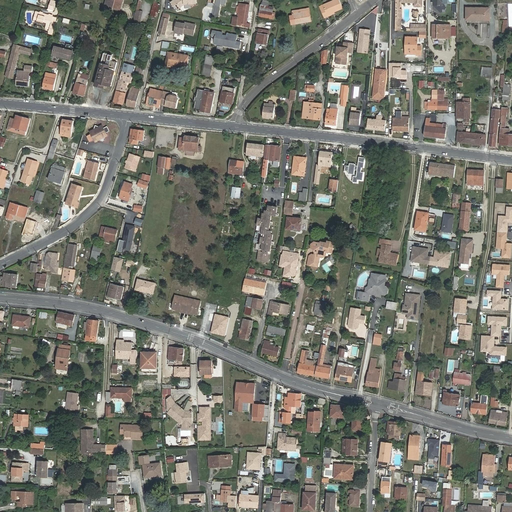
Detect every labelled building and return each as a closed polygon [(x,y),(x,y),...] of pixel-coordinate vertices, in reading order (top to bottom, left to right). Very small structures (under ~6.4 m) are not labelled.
[(113,0),(111,8),(118,10),(121,0),(113,0)] [(173,0),(170,2),(176,10),(184,4),(196,3),(195,0),(173,0)] [(329,16),(335,13),(344,9),(340,0),(337,0),(321,8),(326,19),(330,17),(329,16)] [(395,0),(395,22),(395,31),(401,31),(402,19),(403,10),(400,10),(400,3),(416,3),(416,7),(423,7),(422,0),(395,0)] [(443,0),(434,0),(434,7),(441,13),(445,13),(445,9),(443,6),(443,0)] [(247,22),(251,3),(242,1),(241,4),(239,4),(237,10),(240,10),(239,16),(235,15),(233,23),(237,23),(237,22),(240,23),(240,24),(242,25),(242,24),(247,25),(250,26),(251,22),(247,22)] [(159,4),(154,3),(151,15),(156,16),(159,4)] [(272,14),(274,14),(274,12),(272,11),(273,8),(266,6),(262,6),(261,6),(259,16),(271,18),(272,14)] [(295,15),(296,24),(312,21),(310,9),(293,12),(294,15),(295,15)] [(52,16),(35,11),(33,21),(45,24),(45,27),(48,28),(49,21),(50,21),(52,16)] [(169,14),(163,12),(159,32),(165,33),(169,14)] [(489,23),(490,12),(467,12),(467,23),(489,23)] [(185,22),(177,21),(175,31),(183,33),(183,32),(194,34),(196,23),(185,21),(185,22)] [(361,28),(358,51),(368,53),(371,29),(361,28)] [(267,44),(269,31),(259,29),(256,43),(267,44)] [(450,42),(450,29),(432,29),(432,42),(450,42)] [(236,42),(237,36),(227,34),(226,36),(222,36),(222,33),(212,32),(211,36),(215,37),(214,43),(215,45),(221,46),(222,45),(223,46),(240,49),(241,43),(236,42)] [(406,37),(406,44),(408,44),(407,54),(417,54),(417,56),(421,57),(422,47),(418,47),(418,38),(406,37)] [(344,46),(338,46),(336,62),(347,63),(349,41),(345,41),(344,46)] [(408,44),(406,44),(406,56),(417,56),(417,54),(407,54),(408,44)] [(72,51),(55,46),(52,54),(70,60),(72,51)] [(22,50),(13,50),(6,76),(13,77),(14,73),(15,70),(18,56),(21,57),(22,50)] [(181,67),(181,68),(186,69),(189,56),(168,52),(165,65),(171,66),(171,65),(181,67)] [(112,55),(104,53),(96,85),(104,88),(105,84),(111,86),(117,63),(111,61),(112,55)] [(206,56),(203,76),(210,78),(213,58),(206,56)] [(377,69),(374,96),(384,98),(385,88),(385,83),(384,83),(385,70),(377,69)] [(20,74),(16,74),(16,85),(29,86),(30,71),(20,70),(20,74)] [(132,73),(127,72),(127,75),(121,73),(114,101),(123,104),(125,93),(121,92),(121,90),(124,91),(126,81),(130,82),(132,73)] [(54,90),(56,75),(45,73),(43,88),(54,90)] [(78,76),(74,93),(84,95),(88,81),(87,81),(88,75),(82,73),(81,77),(78,76)] [(127,105),(135,107),(140,90),(135,88),(135,87),(132,86),(127,105)] [(232,104),(235,88),(223,86),(220,102),(232,104)] [(166,104),(166,106),(177,108),(179,98),(177,96),(172,95),(170,93),(164,92),(156,90),(156,89),(152,88),(150,94),(149,96),(147,105),(153,106),(154,103),(161,105),(161,103),(166,104)] [(211,114),(215,93),(202,91),(202,92),(196,90),(194,98),(193,98),(192,102),(193,103),(192,110),(198,111),(211,114)] [(438,102),(438,90),(431,90),(430,100),(428,100),(428,102),(438,102)] [(445,90),(438,90),(438,102),(438,109),(447,109),(447,104),(445,104),(445,102),(443,102),(443,99),(445,99),(445,90)] [(470,118),(470,97),(464,97),(463,99),(465,99),(465,101),(457,101),(457,117),(464,117),(464,121),(470,121),(470,117),(470,118)] [(274,118),(275,104),(265,103),(263,117),(274,118)] [(320,119),(321,106),(322,105),(305,103),(303,117),(308,117),(308,118),(320,119)] [(327,109),(326,124),(337,126),(339,111),(331,110),(331,109),(327,109)] [(496,146),(499,117),(500,110),(494,109),(490,145),(496,146)] [(350,124),(355,124),(355,123),(360,124),(362,111),(357,110),(357,111),(352,111),(350,124)] [(24,135),(29,119),(16,115),(15,118),(11,117),(7,130),(24,135)] [(367,129),(385,131),(386,121),(382,120),(382,116),(377,116),(377,120),(368,119),(367,129)] [(393,131),(401,131),(401,118),(393,118),(393,131)] [(401,118),(401,131),(409,131),(409,118),(401,118)] [(71,137),(74,121),(62,119),(60,135),(71,137)] [(425,136),(434,138),(436,124),(430,123),(430,120),(427,120),(425,136)] [(436,124),(434,138),(445,139),(447,124),(443,123),(443,125),(436,124)] [(104,140),(106,131),(104,128),(95,126),(93,134),(88,136),(90,140),(95,137),(104,140)] [(143,142),(144,131),(131,129),(130,143),(138,144),(138,141),(143,142)] [(485,144),(486,134),(458,132),(457,141),(461,141),(460,142),(481,144),(482,143),(485,144)] [(511,145),(511,134),(501,134),(501,145),(511,145)] [(178,150),(200,152),(200,149),(198,149),(199,138),(184,136),(184,139),(180,138),(178,150)] [(54,154),(58,141),(53,139),(50,153),(54,154)] [(263,157),(264,145),(248,143),(247,155),(263,157)] [(269,160),(279,161),(281,146),(272,145),(272,146),(267,145),(264,172),(267,173),(269,162),(269,160)] [(319,165),(317,165),(317,172),(321,172),(322,165),(332,166),(333,152),(321,151),(319,165)] [(130,153),(125,168),(135,171),(140,157),(130,153)] [(164,168),(166,158),(160,156),(157,167),(164,168)] [(305,176),(306,160),(299,159),(300,157),(295,156),(293,174),(305,176)] [(364,167),(366,158),(361,157),(359,166),(354,165),(354,164),(350,164),(349,166),(345,165),(344,172),(348,172),(348,173),(354,174),(354,171),(357,172),(356,176),(353,176),(353,182),(357,182),(358,180),(363,180),(364,172),(361,172),(362,167),(364,167)] [(30,183),(37,160),(28,158),(21,180),(30,183)] [(99,167),(100,167),(101,162),(90,159),(86,177),(97,179),(99,170),(98,170),(99,167)] [(244,162),(231,160),(229,172),(243,174),(244,162)] [(454,177),(455,165),(431,162),(430,174),(454,177)] [(58,166),(58,165),(54,164),(54,165),(53,164),(48,179),(61,183),(64,172),(65,168),(58,166)] [(485,171),(469,170),(468,184),(484,185),(485,171)] [(330,191),(337,192),(338,182),(339,180),(331,179),(330,191)] [(146,189),(148,183),(140,181),(138,186),(146,189)] [(71,200),(70,204),(79,206),(80,202),(78,201),(83,186),(73,183),(68,199),(71,200)] [(131,192),(131,190),(133,186),(125,183),(120,198),(129,201),(132,193),(131,192)] [(233,188),(232,197),(240,198),(241,189),(233,188)] [(299,200),(307,201),(308,193),(308,189),(304,188),(304,193),(300,192),(299,200)] [(41,204),(44,193),(37,191),(34,201),(41,204)] [(294,202),(286,201),(285,214),(292,215),(294,202)] [(8,217),(13,219),(14,215),(26,218),(29,208),(12,203),(8,217)] [(268,219),(270,219),(271,215),(274,215),(274,212),(276,212),(277,207),(269,206),(268,211),(266,211),(265,214),(263,213),(262,218),(264,219),(262,233),(267,234),(265,245),(263,244),(262,249),(264,249),(264,252),(268,253),(268,250),(270,250),(271,246),(269,245),(269,242),(270,239),(272,240),(273,235),(271,234),(271,231),(269,231),(269,228),(267,228),(268,223),(268,219)] [(511,206),(506,206),(506,215),(498,215),(497,232),(507,233),(508,222),(511,222),(511,206)] [(470,208),(463,207),(460,228),(468,229),(470,208)] [(420,214),(417,214),(416,229),(426,230),(429,212),(421,212),(420,214)] [(454,214),(445,213),(442,230),(452,231),(454,214)] [(143,219),(136,217),(134,223),(141,225),(143,219)] [(288,229),(301,230),(302,220),(289,218),(288,229)] [(38,222),(28,219),(22,234),(29,236),(29,234),(33,235),(38,222)] [(136,225),(127,223),(124,239),(120,239),(118,251),(123,252),(123,248),(131,250),(136,225)] [(103,239),(115,242),(117,230),(102,227),(99,238),(104,238),(103,239)] [(507,233),(497,232),(496,248),(502,249),(502,257),(510,258),(511,243),(506,243),(507,233)] [(380,249),(379,257),(378,262),(396,265),(398,255),(389,253),(387,253),(387,251),(389,251),(390,246),(389,246),(390,241),(379,239),(378,244),(381,245),(380,249)] [(311,255),(309,264),(319,266),(321,255),(324,256),(327,254),(328,250),(329,251),(330,246),(334,247),(335,242),(329,240),(329,242),(323,241),(322,242),(316,241),(313,243),(313,245),(316,251),(316,252),(317,252),(317,254),(313,253),(311,255)] [(473,243),(462,242),(460,263),(468,264),(470,253),(472,253),(473,243)] [(74,267),(77,246),(68,245),(67,255),(66,255),(62,280),(73,282),(75,271),(69,270),(69,266),(74,267)] [(429,249),(414,247),(413,251),(414,252),(414,257),(417,260),(421,261),(420,262),(430,264),(440,265),(440,264),(444,264),(448,262),(449,257),(450,257),(451,252),(436,250),(435,257),(427,256),(429,249)] [(295,253),(285,251),(284,255),(283,254),(281,265),(286,266),(288,266),(287,272),(289,274),(295,275),(296,274),(299,258),(298,257),(294,256),(295,253)] [(414,252),(413,251),(412,261),(420,262),(421,261),(417,260),(414,257),(414,252)] [(48,256),(46,257),(44,272),(52,274),(55,271),(57,257),(48,256)] [(124,258),(115,256),(112,269),(121,271),(124,258)] [(440,264),(440,265),(449,266),(450,257),(449,257),(448,262),(444,264),(440,264)] [(510,265),(493,264),(492,274),(497,275),(496,287),(503,288),(504,275),(509,275),(510,265)] [(4,272),(3,276),(2,283),(2,286),(15,288),(18,274),(4,272)] [(44,287),(46,276),(40,274),(38,286),(44,287)] [(386,281),(387,276),(373,274),(372,280),(371,280),(370,287),(367,288),(366,293),(358,292),(357,299),(368,301),(369,294),(375,294),(377,296),(382,297),(382,294),(386,295),(388,293),(389,290),(387,287),(385,287),(381,286),(382,281),(386,281)] [(267,283),(246,278),(243,290),(265,295),(267,283)] [(292,282),(284,281),(283,288),(291,290),(292,282)] [(146,284),(138,282),(136,290),(154,294),(156,284),(147,282),(146,284)] [(121,300),(124,287),(110,284),(108,297),(121,300)] [(501,290),(487,290),(487,296),(493,296),(492,309),(508,310),(508,299),(501,299),(501,290)] [(421,295),(407,294),(406,305),(404,305),(403,315),(408,316),(408,318),(412,319),(412,320),(417,321),(421,295)] [(176,295),(172,309),(181,311),(185,312),(188,298),(176,295)] [(252,306),(262,308),(264,300),(248,296),(246,305),(252,306)] [(198,315),(201,301),(188,298),(185,312),(190,313),(198,315)] [(457,299),(456,306),(464,307),(465,300),(457,299)] [(324,314),(327,302),(318,300),(315,312),(324,314)] [(287,314),(289,305),(271,301),(268,313),(273,314),(274,311),(287,314)] [(464,307),(456,306),(455,306),(454,316),(459,317),(458,325),(462,325),(461,338),(471,339),(472,323),(467,323),(468,316),(465,315),(466,308),(464,307)] [(362,323),(363,316),(358,315),(359,309),(349,308),(347,325),(348,327),(355,329),(356,327),(357,322),(362,323)] [(57,322),(73,326),(75,315),(60,312),(57,322)] [(31,328),(32,318),(15,315),(14,326),(31,328)] [(230,318),(216,315),(211,333),(225,336),(230,318)] [(507,317),(488,316),(488,324),(492,325),(491,336),(494,336),(501,336),(502,325),(507,326),(507,317)] [(89,319),(88,323),(87,330),(85,339),(96,340),(99,321),(89,319)] [(249,339),(253,321),(243,319),(240,335),(242,338),(249,339)] [(282,334),(283,329),(269,326),(268,334),(271,334),(272,332),(282,334)] [(381,335),(374,333),(373,339),(373,344),(379,345),(381,335)] [(491,336),(482,335),(481,351),(490,352),(490,355),(506,356),(507,347),(494,346),(494,336),(491,336)] [(266,351),(266,353),(278,356),(279,348),(270,345),(271,342),(266,340),(263,350),(266,351)] [(125,355),(132,355),(132,344),(124,344),(124,342),(117,342),(118,357),(125,357),(125,355)] [(71,346),(61,345),(61,348),(60,348),(59,359),(60,359),(59,368),(68,369),(71,346)] [(323,364),(327,346),(322,345),(316,375),(330,378),(332,365),(323,364)] [(183,360),(184,349),(169,347),(168,359),(169,359),(169,361),(175,362),(176,360),(183,360)] [(347,358),(348,351),(341,349),(340,357),(347,358)] [(306,354),(306,350),(303,350),(300,363),(298,372),(314,375),(315,365),(306,364),(307,354),(306,354)] [(150,366),(150,369),(157,369),(157,352),(142,352),(143,366),(150,366)] [(374,361),(374,358),(371,358),(369,374),(368,374),(367,384),(379,386),(381,373),(373,372),(373,369),(376,369),(377,361),(374,361)] [(211,374),(211,361),(201,361),(201,374),(211,374)] [(190,367),(175,366),(175,377),(190,377),(190,367)] [(354,368),(338,366),(336,380),(351,382),(354,368)] [(461,372),(456,372),(454,382),(456,382),(470,384),(471,374),(466,373),(467,372),(463,371),(463,373),(461,372)] [(423,382),(424,373),(419,372),(416,393),(431,395),(432,383),(423,382)] [(396,374),(395,382),(390,381),(389,388),(404,390),(406,377),(400,376),(401,374),(396,374)] [(23,380),(14,379),(12,389),(21,390),(23,380)] [(255,384),(238,383),(236,411),(242,411),(243,402),(253,403),(253,400),(254,400),(255,384)] [(132,389),(112,388),(112,398),(123,399),(123,403),(132,403),(132,389)] [(459,406),(461,395),(455,394),(447,392),(447,390),(445,389),(445,392),(444,404),(459,406)] [(79,393),(69,391),(67,400),(66,408),(78,410),(79,405),(77,405),(79,393)] [(287,412),(283,412),(283,421),(291,422),(291,413),(291,406),(301,406),(302,395),(289,394),(288,398),(285,397),(284,408),(287,408),(287,412)] [(186,412),(176,404),(171,397),(167,399),(169,402),(167,402),(168,411),(169,412),(168,413),(181,423),(183,423),(192,423),(193,423),(193,412),(186,412)] [(486,414),(488,401),(481,400),(481,404),(473,403),(472,412),(486,414)] [(263,421),(264,406),(254,405),(252,421),(263,421)] [(343,418),(344,407),(332,406),(331,417),(343,418)] [(212,407),(198,407),(198,440),(212,440),(212,407)] [(497,412),(497,411),(492,410),(490,422),(505,425),(507,413),(502,412),(502,413),(497,412)] [(309,413),(309,420),(308,432),(319,432),(320,413),(315,412),(315,413),(309,413)] [(30,415),(17,414),(17,423),(15,423),(15,426),(16,426),(17,426),(24,427),(29,427),(30,415)] [(361,430),(361,421),(360,421),(361,415),(353,415),(352,430),(361,430)] [(390,424),(389,437),(388,440),(394,441),(394,438),(399,439),(401,426),(390,424)] [(133,435),(133,437),(133,439),(143,440),(144,426),(126,426),(126,435),(133,435)] [(94,430),(84,429),(82,451),(101,452),(102,446),(102,445),(93,445),(94,442),(94,439),(94,430)] [(286,433),(279,433),(278,444),(282,448),(288,448),(287,450),(296,450),(297,438),(286,437),(286,433)] [(419,460),(420,437),(411,436),(408,459),(419,460)] [(354,448),(357,448),(357,441),(343,440),(342,450),(346,450),(346,454),(353,455),(354,448)] [(439,457),(440,441),(428,440),(428,446),(430,446),(430,452),(429,452),(429,459),(434,459),(434,456),(439,457)] [(390,448),(391,444),(387,443),(386,447),(382,447),(380,464),(387,464),(388,461),(390,461),(391,448),(390,448)] [(443,445),(443,450),(442,466),(450,467),(451,445),(443,445)] [(323,458),(331,459),(331,451),(324,450),(323,458)] [(247,469),(260,470),(261,454),(248,453),(247,469)] [(494,471),(495,461),(495,454),(484,454),(483,470),(494,471)] [(153,475),(153,476),(161,475),(160,463),(150,464),(149,455),(140,457),(141,464),(143,465),(144,476),(153,475)] [(223,467),(222,456),(209,457),(209,468),(213,467),(213,466),(218,466),(218,467),(223,467)] [(14,462),(13,480),(23,481),(23,470),(29,471),(29,463),(14,462)] [(49,463),(39,462),(38,470),(49,471),(49,463)] [(188,471),(187,463),(177,464),(178,472),(176,473),(177,482),(187,481),(186,471),(188,471)] [(296,464),(286,464),(285,475),(276,474),(276,480),(294,482),(296,464)] [(340,468),(340,466),(335,466),(334,479),(352,480),(353,474),(351,474),(351,469),(340,468)] [(38,470),(38,478),(48,479),(49,471),(38,470)] [(390,494),(391,484),(389,483),(389,481),(382,481),(381,494),(390,494)] [(438,483),(424,481),(423,486),(430,487),(433,490),(437,491),(438,483)] [(222,486),(221,501),(229,502),(231,487),(222,486)] [(304,493),(303,510),(315,511),(316,488),(306,487),(305,493),(304,493)] [(406,499),(406,488),(395,488),(395,499),(406,499)] [(451,490),(444,489),(443,506),(445,506),(444,511),(454,511),(455,507),(450,506),(451,490)] [(358,507),(359,492),(350,491),(349,507),(358,507)] [(19,504),(33,504),(33,492),(12,492),(12,500),(16,500),(16,498),(22,498),(22,503),(19,503),(19,504)] [(267,511),(280,511),(281,505),(280,494),(273,493),(273,502),(268,501),(267,511)] [(334,511),(336,495),(327,494),(325,511),(334,511)] [(115,511),(118,511),(126,511),(125,496),(114,497),(115,511)] [(258,508),(258,497),(241,496),(240,507),(258,508)] [(67,503),(67,511),(83,511),(84,503),(67,503)]
